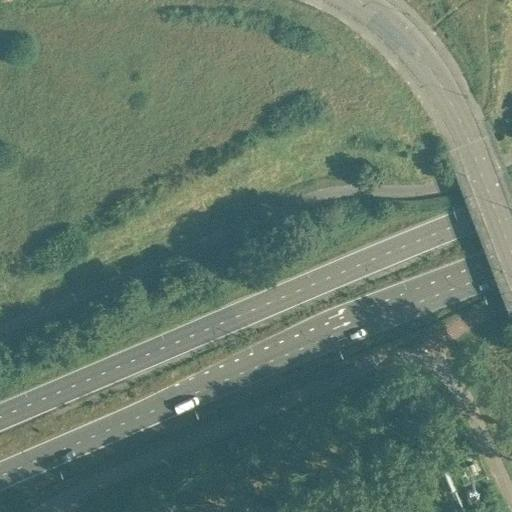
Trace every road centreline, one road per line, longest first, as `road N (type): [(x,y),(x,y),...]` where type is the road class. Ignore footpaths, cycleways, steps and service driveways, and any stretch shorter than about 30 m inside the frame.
road 1 (unclassified): [(511,511),(445,375),(428,359),(407,358),(83,487),(43,511)]
road 2 (primary): [(0,475),(511,260)]
road 3 (primary): [(511,204),(0,417)]
road 4 (tertiary): [(511,251),(445,94),(401,34),(357,0)]
